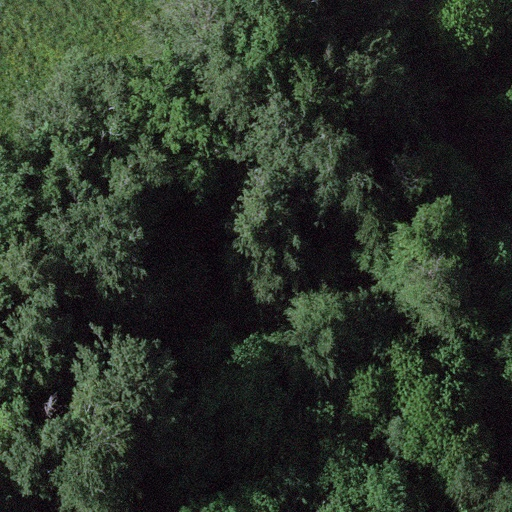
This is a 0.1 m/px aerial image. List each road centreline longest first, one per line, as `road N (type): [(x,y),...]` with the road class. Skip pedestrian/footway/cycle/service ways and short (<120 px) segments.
road 1 (residential): [(434,137),(416,71),(416,0)]
road 2 (track): [(434,137),(511,245)]
